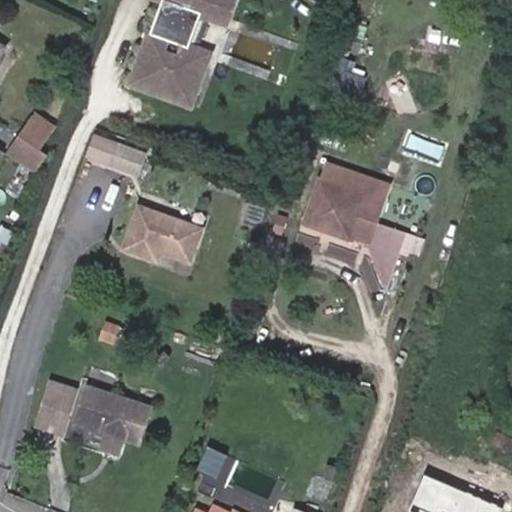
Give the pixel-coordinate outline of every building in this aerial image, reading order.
[(234,0),(154,0),(162,3),(151,32),(161,36),(158,45),(152,43),(136,84),(190,104),(207,57),(188,50),(200,17),(225,26),(234,0)] [(331,86),(347,92),(357,62),(343,57),(340,56),(329,86),(331,86)] [(323,113),(338,118),(347,92),(331,86),(323,113)] [(47,153),(48,154),(62,133),(35,115),(21,135),(47,153)] [(47,153),(21,135),(9,151),(35,170),(47,153)] [(114,143),(102,138),(94,158),(107,162),(114,143)] [(327,164),(308,223),(371,244),(377,224),(390,184),(327,164)] [(190,262),(202,229),(139,206),(124,248),(156,260),(158,255),(165,253),(190,262)] [(408,234),(377,224),(371,244),(389,291),(408,234)] [(60,397),(67,375),(55,371),(48,394),(60,397)] [(82,380),(67,375),(60,397),(48,394),(36,428),(64,437),(82,380)] [(155,408),(88,386),(75,425),(107,435),(103,447),(119,452),(123,440),(142,446),(155,408)] [(511,434),(499,429),(494,441),(511,448),(511,434)] [(218,473),(228,453),(212,445),(202,465),(218,473)] [(218,473),(202,465),(201,468),(218,476),(219,474),(218,473)] [(320,511),(295,503),(291,511),(320,511)]
